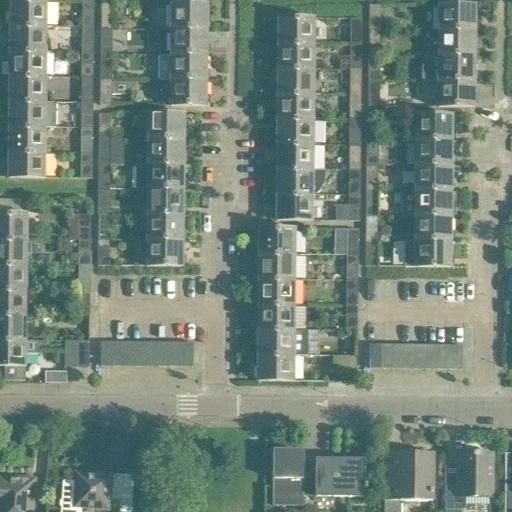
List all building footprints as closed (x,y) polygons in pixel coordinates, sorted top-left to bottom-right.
[(46,28),(46,3),(10,3),(10,28),(46,28)] [(101,5),(101,20),(112,20),(112,6),(102,5),(101,5)] [(207,6),(171,5),(171,31),(207,31),(207,6)] [(368,21),(368,22),(380,22),(380,7),(369,7),(368,21)] [(474,33),(474,7),(439,7),(438,32),(474,33)] [(93,14),(82,14),(82,29),(93,29),(93,14)] [(314,45),(314,19),(278,19),(278,45),(314,45)] [(46,53),(46,28),(10,28),(10,53),(46,53)] [(101,31),(101,45),(112,45),(112,31),(101,31)] [(160,31),(159,56),(171,56),(207,57),(207,31),(171,31),(160,31)] [(350,31),(349,45),(361,46),(361,31),(350,31)] [(368,32),(368,47),(379,47),(379,32),(368,32)] [(474,58),(474,33),(438,32),(438,57),(474,58)] [(93,39),(82,39),(82,54),(93,54),(93,39)] [(313,70),(314,45),(278,45),(278,70),(313,70)] [(45,78),(46,53),(10,53),(10,78),(45,78)] [(101,56),(101,70),(112,70),(112,56),(101,56)] [(207,57),(171,56),(158,56),(159,81),(171,81),(207,82),(207,57)] [(349,56),(349,71),(360,71),(361,56),(349,56)] [(368,57),(368,72),(379,72),(379,57),(368,57)] [(474,83),(474,58),(438,57),(423,57),(422,82),(438,83),(474,83)] [(93,64),(81,64),(81,79),(93,79),(93,64)] [(313,96),(313,70),(278,70),(278,95),(313,96)] [(45,104),(45,78),(10,78),(9,103),(45,104)] [(101,81),(100,95),(111,96),(111,81),(101,81)] [(206,107),(207,82),(171,81),(170,107),(206,107)] [(349,81),(349,96),(360,96),(360,81),(349,81)] [(368,82),(367,97),(379,97),(379,82),(368,82)] [(474,109),(474,83),(438,83),(438,108),(474,109)] [(93,89),(81,89),(81,104),(93,104),(93,89)] [(313,121),(313,96),(278,95),(278,120),(313,121)] [(57,104),(45,104),(9,103),(9,128),(45,129),(57,129),(57,104)] [(349,106),(349,121),(360,121),(360,106),(349,106)] [(92,115),(81,114),(81,129),(92,129),(92,115)] [(99,115),(99,130),(110,130),(110,116),(99,115)] [(148,116),(148,141),(183,142),(184,116),(148,116)] [(377,116),(366,116),(366,131),(377,131),(377,116)] [(415,116),(415,142),(451,142),(451,116),(415,116)] [(313,146),(313,121),(278,120),(277,146),(313,146)] [(45,154),(45,129),(9,128),(9,154),(45,154)] [(349,132),(348,146),(360,146),(360,132),(349,132)] [(92,140),(81,140),(81,154),(92,154),(92,140)] [(99,141),(98,156),(110,156),(110,141),(99,141)] [(183,167),(183,142),(148,141),(147,166),(136,166),(136,167),(183,167)] [(377,142),(366,142),(366,156),(377,156),(377,142)] [(451,167),(451,142),(415,142),(415,167),(451,167)] [(313,171),(313,146),(277,146),(277,171),(313,171)] [(44,180),(45,154),(9,154),(8,179),(44,180)] [(348,157),(348,171),(360,172),(360,157),(348,157)] [(92,165),(81,165),(81,180),(92,180),(92,165)] [(98,166),(98,181),(110,181),(110,166),(98,166)] [(183,192),(183,167),(136,167),(136,191),(147,191),(147,192),(183,192)] [(377,167),(366,167),(366,182),(377,182),(377,167)] [(451,193),(451,167),(415,167),(415,192),(451,193)] [(326,171),(313,171),(277,171),(277,196),(312,196),(317,196),(321,191),(323,186),(325,181),(326,177),(326,171)] [(348,182),(348,197),(359,197),(359,182),(348,182)] [(98,192),(98,206),(109,206),(109,192),(98,192)] [(183,218),(183,192),(147,192),(147,217),(183,218)] [(377,192),(366,192),(366,207),(377,207),(377,192)] [(451,193),(415,192),(415,218),(451,218),(451,208),(455,208),(455,194),(451,194),(451,193)] [(312,222),(312,196),(277,196),(277,222),(312,222)] [(0,241),(26,242),(26,216),(21,216),(21,201),(0,200),(0,241)] [(348,207),(348,222),(359,222),(359,208),(348,207)] [(98,217),(98,231),(109,232),(109,217),(98,217)] [(183,243),(183,218),(147,217),(147,242),(183,243)] [(377,217),(366,217),(366,232),(377,232),(377,217)] [(450,243),(451,218),(415,218),(415,243),(450,243)] [(78,228),(78,242),(90,242),(90,228),(78,228)] [(295,231),(259,230),(259,256),(295,257),(295,231)] [(0,266),(25,267),(26,242),(0,241),(0,266)] [(98,242),(98,257),(109,257),(109,242),(98,242)] [(183,269),(183,243),(147,242),(147,268),(183,269)] [(347,242),(346,257),(358,257),(358,243),(347,242)] [(377,243),(366,243),(365,257),(377,257),(377,243)] [(415,243),(405,243),(405,269),(414,269),(450,269),(450,243),(415,243)] [(78,253),(78,267),(90,268),(90,253),(78,253)] [(294,282),(295,257),(259,256),(259,281),(294,282)] [(0,292),(25,292),(25,267),(0,266),(0,292)] [(346,268),(346,282),(358,282),(358,268),(346,268)] [(77,278),(77,293),(89,293),(90,278),(77,278)] [(294,307),(294,282),(259,281),(258,306),(294,307)] [(0,317),(25,317),(25,292),(0,292),(0,317)] [(346,293),(346,307),(357,308),(358,293),(346,293)] [(77,302),(77,317),(89,317),(89,302),(77,302)] [(294,332),(294,307),(258,306),(258,332),(294,332)] [(0,342),(25,342),(25,317),(0,317),(0,342)] [(346,318),(346,333),(356,333),(357,333),(357,319),(346,318)] [(294,357),(294,332),(258,332),(258,357),(294,357)] [(38,355),(39,343),(39,342),(25,342),(0,342),(0,368),(4,368),(4,383),(25,383),(25,355),(38,355)] [(76,369),(77,343),(65,343),(64,368),(76,369)] [(88,369),(89,343),(77,343),(76,369),(88,369)] [(113,368),(113,344),(101,344),(101,368),(113,368)] [(124,368),(125,344),(113,344),(113,368),(124,368)] [(136,368),(136,344),(125,344),(124,368),(136,368)] [(147,369),(148,344),(136,344),(136,368),(147,369)] [(159,369),(159,344),(148,344),(147,369),(159,369)] [(171,369),(171,345),(159,344),(159,369),(171,369)] [(182,369),(182,345),(171,345),(171,369),(182,369)] [(194,345),(182,345),(182,369),(194,369),(194,345)] [(381,371),(381,347),(370,347),(370,371),(381,371)] [(393,371),(393,347),(381,347),(381,371),(393,371)] [(404,371),(404,347),(393,347),(393,371),(404,371)] [(416,371),(416,347),(404,347),(404,371),(416,371)] [(427,371),(427,347),(416,347),(416,371),(427,371)] [(439,371),(439,347),(427,347),(427,371),(439,371)] [(450,371),(450,347),(439,347),(439,371),(450,371)] [(462,347),(450,347),(450,371),(462,371),(462,347)] [(344,383),(344,357),(332,356),(332,383),(344,383)] [(293,383),(294,357),(258,357),(257,383),(293,383)] [(356,384),(357,357),(344,357),(344,383),(356,384)] [(331,493),(331,460),(316,460),(316,465),(304,465),(304,453),(273,453),(273,507),(303,508),(303,493),(331,493)] [(385,454),(384,511),(401,511),(401,502),(431,502),(431,511),(432,511),(432,495),(434,495),(434,491),(432,491),(432,454),(414,454),(414,457),(401,457),(401,456),(400,456),(400,457),(386,457),(386,454),(385,454)] [(445,481),(444,510),(444,511),(462,511),(463,511),(465,511),(465,498),(492,499),(493,455),(457,454),(457,481),(445,481)] [(365,460),(331,460),(331,493),(331,499),(365,499),(365,490),(367,490),(367,484),(365,484),(365,460)] [(63,482),(61,511),(81,511),(81,510),(108,511),(110,478),(98,477),(98,475),(79,474),(75,478),(75,482),(63,482)] [(0,511),(33,511),(35,480),(12,479),(11,481),(0,480),(0,511)]
